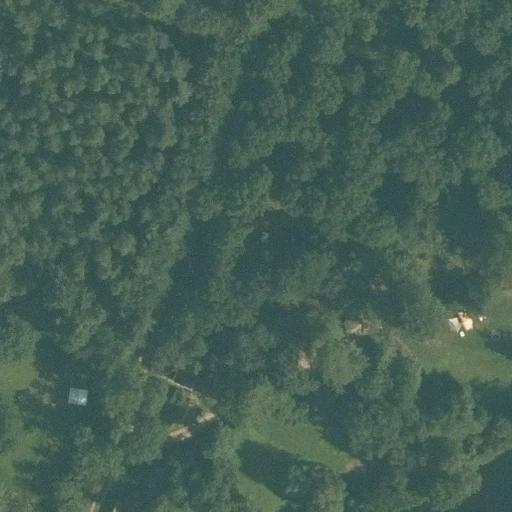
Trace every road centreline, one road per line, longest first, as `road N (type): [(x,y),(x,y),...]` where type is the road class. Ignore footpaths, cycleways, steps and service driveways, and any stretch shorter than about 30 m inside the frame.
road 1 (track): [(266,0),(93,511)]
road 2 (track): [(511,223),(365,321),(188,422),(112,455)]
